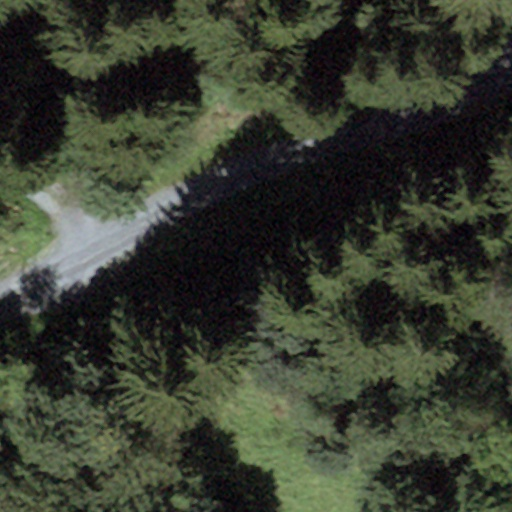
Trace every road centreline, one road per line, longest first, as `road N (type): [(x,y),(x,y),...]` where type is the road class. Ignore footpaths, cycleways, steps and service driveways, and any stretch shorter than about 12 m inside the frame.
road 1 (track): [(0,299),(231,169),(424,111),(477,90),(511,59)]
road 2 (track): [(137,226),(0,167)]
